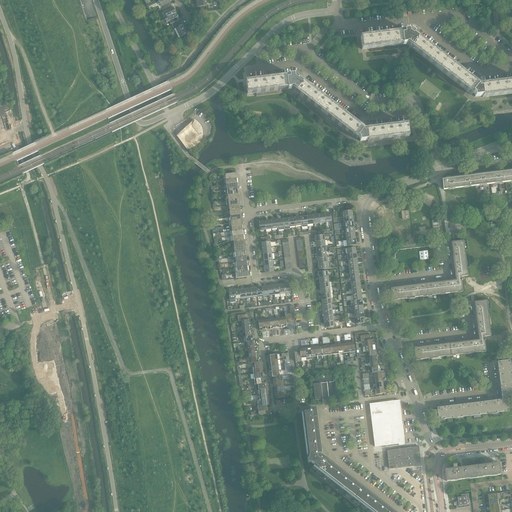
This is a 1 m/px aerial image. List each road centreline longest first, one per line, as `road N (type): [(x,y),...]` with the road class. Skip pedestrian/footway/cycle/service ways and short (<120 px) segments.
road 1 (motorway): [(42,0),(88,143),(129,313),(163,511)]
road 2 (motorway): [(35,0),(122,315),(156,511)]
road 3 (unclassified): [(117,511),(85,332),(0,7)]
road 4 (motorway): [(171,443),(103,138),(59,0)]
road 5 (residential): [(336,9),(288,19),(203,97),(170,113)]
road 6 (residential): [(296,65),(367,117),(418,113)]
road 7 (residential): [(418,113),(410,98),(371,101),(307,51)]
road 8 (residential): [(246,212),(366,204)]
